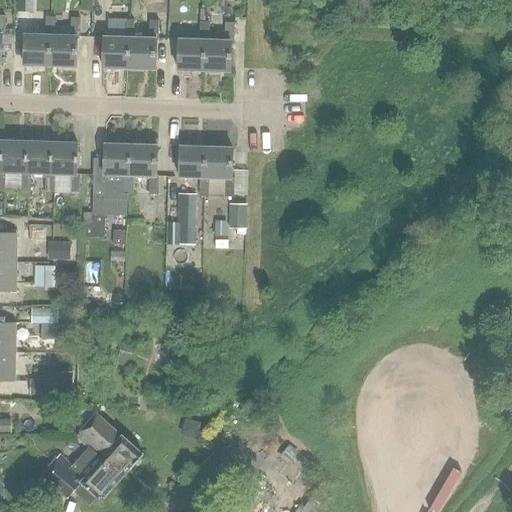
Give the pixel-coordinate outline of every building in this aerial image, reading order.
[(16,0),(17,6),(16,12),(32,12),(32,0),(16,0)] [(81,0),(81,10),(92,10),(92,0),(81,0)] [(51,36),(55,36),(55,18),(53,18),(53,7),(47,6),(47,13),(44,13),(43,18),(46,18),(46,27),(41,27),(41,35),(25,35),(24,67),(50,68),(51,36)] [(51,36),(50,68),(76,68),(77,38),(80,38),(81,19),(71,19),(71,36),(55,36),(51,36)] [(104,38),(103,69),(129,70),(130,39),(134,39),(135,21),(108,20),(108,38),(104,38)] [(130,39),(129,70),(156,70),(157,41),(159,41),(159,40),(159,22),(150,21),(150,39),(134,39),(130,39)] [(180,40),(179,71),(205,72),(206,41),(209,42),(210,23),(205,23),(200,23),(200,41),(180,40)] [(206,41),(205,72),(231,73),(232,43),(235,43),(236,24),(226,24),(226,42),(209,42),(206,41)] [(2,174),(7,174),(23,174),(22,192),(32,192),(33,175),(27,175),(29,142),(3,141),(2,174)] [(29,142),(27,175),(33,175),(47,175),(47,193),(56,193),(56,175),(53,175),(54,143),(29,142)] [(53,175),(56,175),(72,176),(71,194),(81,194),(81,175),(78,175),(79,144),(54,143),(53,175)] [(106,145),(105,176),(125,176),(125,195),(134,195),(135,177),(131,176),(132,146),(106,145)] [(131,176),(135,177),(150,177),(150,195),(159,196),(159,177),(157,176),(158,147),(132,146),(131,176)] [(181,147),(180,178),(200,179),(200,197),(209,197),(209,179),(206,179),(207,148),(181,147)] [(207,148),(206,179),(209,179),(209,197),(226,198),(234,198),(235,179),(233,179),(234,149),(207,148)] [(168,223),(168,244),(196,245),(197,195),(180,194),(179,223),(168,223)] [(86,226),(86,238),(105,239),(105,227),(105,216),(127,217),(128,201),(94,200),(93,214),(93,216),(93,226),(86,226)] [(247,230),(247,205),(230,205),(229,229),(247,230)] [(165,227),(165,213),(154,212),(154,226),(165,227)] [(84,214),(84,226),(86,226),(93,226),(93,216),(93,214),(84,214)] [(115,231),(114,246),(127,246),(127,232),(115,231)] [(0,234),(0,263),(17,264),(17,235),(0,234)] [(50,242),(49,259),(70,260),(71,243),(50,242)] [(0,263),(0,293),(16,293),(17,264),(0,263)] [(54,267),(36,267),(36,287),(54,287),(54,267)] [(243,314),(243,303),(220,302),(219,313),(243,314)] [(58,309),(32,309),(32,325),(58,325),(58,311),(58,309)] [(58,325),(58,328),(71,329),(71,311),(58,311),(58,325)] [(0,323),(0,353),(16,353),(16,324),(0,323)] [(56,340),(56,352),(72,352),(72,337),(58,337),(58,340),(56,340)] [(0,353),(0,382),(15,383),(16,353),(0,353)] [(63,373),(63,392),(74,392),(74,373),(63,373)] [(56,381),(36,380),(36,393),(56,394),(56,381)] [(90,448),(124,476),(130,469),(131,470),(143,456),(121,437),(96,414),(76,437),(89,449),(90,448)] [(0,421),(0,432),(12,432),(12,421),(0,421)] [(104,498),(124,476),(90,448),(89,449),(72,468),(59,456),(42,476),(68,499),(74,491),(90,505),(96,499),(104,498)] [(321,511),(325,508),(312,499),(301,511),(321,511)]
